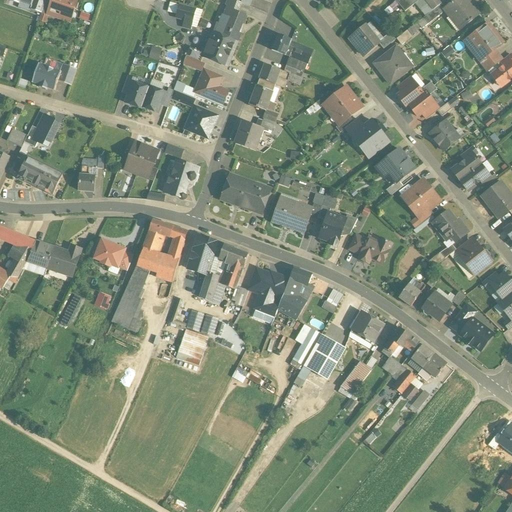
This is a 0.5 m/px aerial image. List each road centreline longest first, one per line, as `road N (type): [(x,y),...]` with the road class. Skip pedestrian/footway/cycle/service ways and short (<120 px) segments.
road 1 (residential): [(490,388),(348,283),(194,221)]
road 2 (residential): [(511,261),(299,0)]
road 3 (residential): [(0,88),(218,152)]
road 4 (residential): [(194,221),(155,210),(0,206)]
road 5 (track): [(163,511),(0,414)]
road 6 (residential): [(279,0),(218,152)]
road 7 (track): [(389,511),(490,388)]
road 8 (track): [(216,511),(287,381)]
